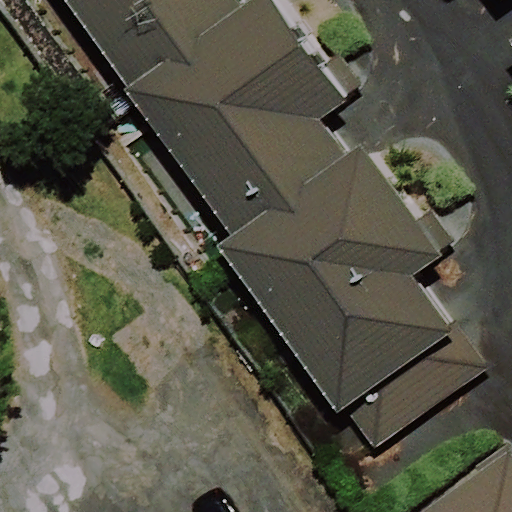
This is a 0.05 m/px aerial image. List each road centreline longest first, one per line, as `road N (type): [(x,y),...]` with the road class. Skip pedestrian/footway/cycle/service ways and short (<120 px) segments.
road 1 (unknown): [(0,205),(38,265),(21,382),(0,418)]
road 2 (unknown): [(405,0),(511,165)]
